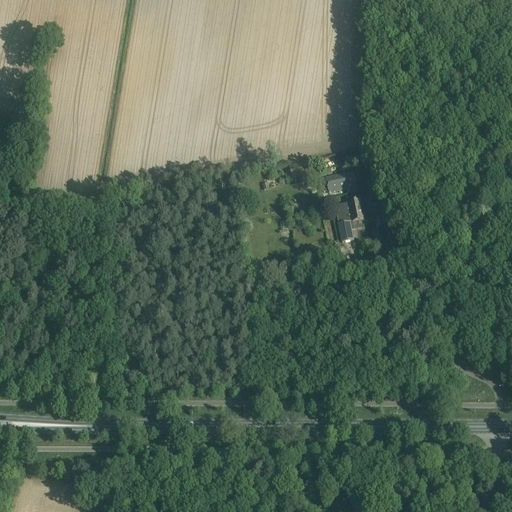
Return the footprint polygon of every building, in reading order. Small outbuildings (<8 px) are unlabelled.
[(289,167),(292,179),(310,175),(307,163),(289,167)] [(325,180),(319,182),(321,192),(324,193),(328,193),(329,194),(357,188),(353,173),(325,179),(325,180)] [(353,241),(352,233),(350,224),(363,221),(359,202),(348,204),(335,207),(337,219),(340,225),(341,235),(343,243),(353,241)] [(351,268),(351,266),(349,257),(342,259),(343,267),(343,269),(351,268)] [(325,265),(324,258),(316,260),(318,267),(325,265)]
